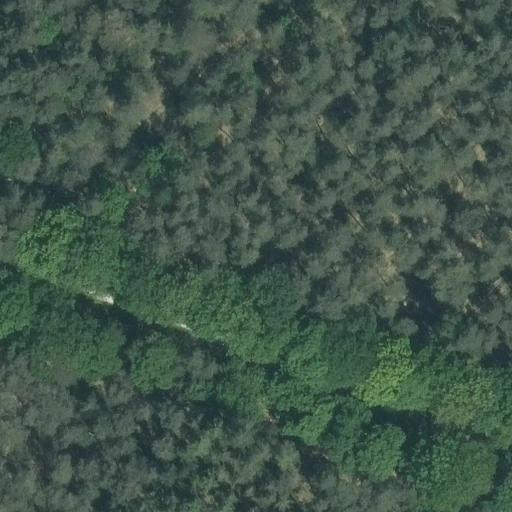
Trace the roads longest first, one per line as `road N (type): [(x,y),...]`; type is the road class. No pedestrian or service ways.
road 1 (track): [(0,268),(511,440)]
road 2 (track): [(0,263),(275,0)]
